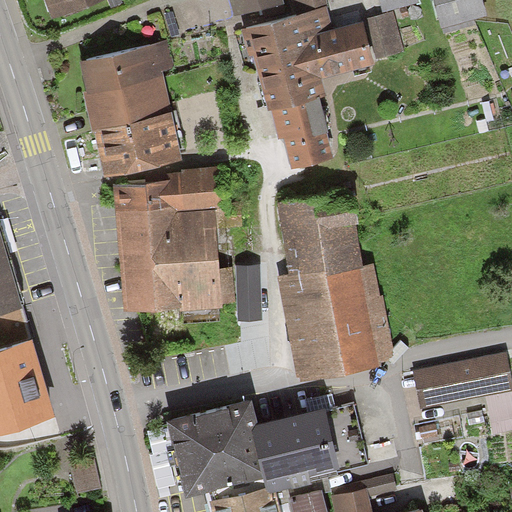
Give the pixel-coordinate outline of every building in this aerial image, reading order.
[(44,0),(52,18),(97,0),(44,0)] [(230,0),(234,13),(278,0),(277,0),(230,0)] [(266,108),(275,106),(314,98),(323,96),(318,74),(368,64),(360,27),(327,34),(320,0),(290,0),(294,19),(249,28),(266,108)] [(413,0),(375,0),(379,11),(414,1),(413,0)] [(434,0),(442,27),(486,15),(481,0),(434,0)] [(363,20),(372,56),(397,50),(388,14),(363,20)] [(80,65),(100,169),(171,156),(155,74),(166,72),(162,49),(80,65)] [(275,106),(288,166),(327,158),(314,98),(275,106)] [(115,188),(125,310),(218,303),(210,212),(176,215),(176,209),(224,205),(221,169),(171,174),(172,183),(115,188)] [(351,198),(283,211),(293,264),(282,266),(302,369),(382,353),(351,198)] [(0,228),(0,313),(22,307),(3,238),(0,228)] [(240,311),(258,311),(259,272),(240,272),(240,311)] [(22,307),(0,313),(0,350),(32,341),(22,307)] [(0,431),(54,416),(32,341),(0,350),(0,431)] [(422,407),(510,389),(504,355),(415,373),(422,407)] [(338,396),(308,403),(311,417),(341,409),(338,396)] [(172,421),(186,494),(263,479),(254,430),(249,406),(172,421)] [(327,416),(254,430),(263,479),(264,481),(272,479),(337,466),(328,423),(327,416)] [(328,423),(337,466),(361,462),(353,418),(328,423)] [(77,493),(101,487),(94,457),(70,462),(77,493)] [(364,490),(368,489),(369,496),(398,490),(394,474),(361,481),(364,490)] [(364,490),(332,498),(335,511),(424,511),(424,509),(410,511),(372,511),(369,496),(368,489),(364,490)] [(271,492),(213,503),(215,511),(323,511),(320,495),(273,505),(271,492)]
